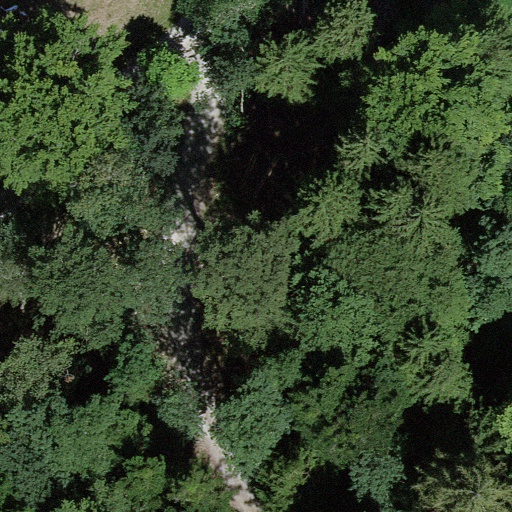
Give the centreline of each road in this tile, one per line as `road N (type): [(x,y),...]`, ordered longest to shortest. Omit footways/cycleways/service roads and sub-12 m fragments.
road 1 (track): [(232,0),(184,217),(183,301),(202,412),(255,511)]
road 2 (track): [(206,0),(0,190)]
road 3 (track): [(427,0),(511,126)]
